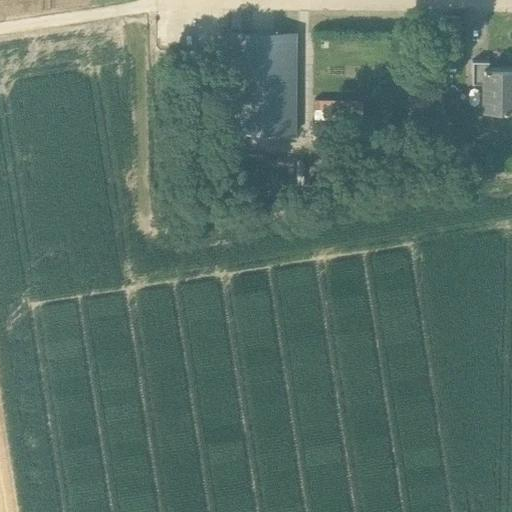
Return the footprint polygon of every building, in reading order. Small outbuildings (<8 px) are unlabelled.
[(437,30),(460,31),(460,19),(437,18),(437,30)] [(229,31),(220,31),(220,53),(220,66),(229,66),(229,133),(295,132),(295,112),(295,95),(294,31),(229,31)] [(511,114),(511,70),(490,70),(490,63),(473,63),(472,87),(483,87),(483,114),(511,114)] [(361,100),(313,100),(312,122),(361,122),(361,100)] [(441,104),(422,107),(424,121),(443,118),(441,104)]
